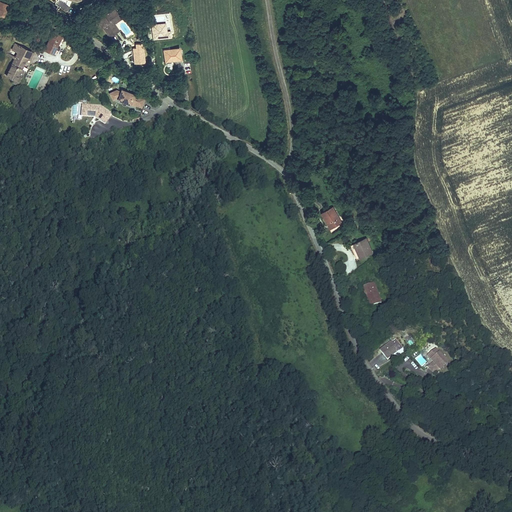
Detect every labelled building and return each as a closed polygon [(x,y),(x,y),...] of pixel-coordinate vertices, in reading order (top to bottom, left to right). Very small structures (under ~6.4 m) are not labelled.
[(112,43),(117,38),(111,29),(121,21),(117,15),(107,23),(105,22),(99,26),(104,33),(105,33),(112,43)] [(111,29),(117,38),(120,36),(115,29),(123,24),(121,21),(111,29)] [(62,36),(54,32),(45,52),(54,55),(62,36)] [(133,43),(134,62),(143,62),(143,42),(133,43)] [(13,79),(11,82),(17,84),(20,77),(17,75),(24,61),(21,60),(24,55),(29,58),(32,52),(20,46),(6,75),(13,79)] [(179,46),(164,49),(166,60),(181,57),(179,46)] [(144,99),(135,94),(123,88),(122,90),(119,97),(118,98),(123,100),(126,102),(130,104),(131,103),(135,105),(141,107),(144,99)] [(119,97),(122,90),(118,89),(111,91),(114,98),(118,97),(119,97)] [(84,115),(85,106),(81,105),(81,117),(96,118),(96,117),(95,116),(84,115)] [(111,114),(99,106),(85,106),(84,115),(95,116),(96,117),(96,118),(105,124),(111,114)] [(323,213),(328,224),(331,223),(332,227),(342,223),(334,207),(323,213)] [(372,251),(366,238),(354,243),(360,256),(372,251)] [(360,256),(354,243),(351,244),(356,258),(360,256)] [(381,301),(374,281),(363,285),(366,293),(367,293),(368,299),(370,304),(381,301)] [(390,340),(380,349),(387,358),(392,353),(391,352),(393,351),(395,351),(397,348),(390,340)] [(449,359),(446,356),(447,355),(443,351),(442,352),(435,345),(427,352),(434,359),(428,364),(434,370),(439,364),(441,366),(449,359)]
